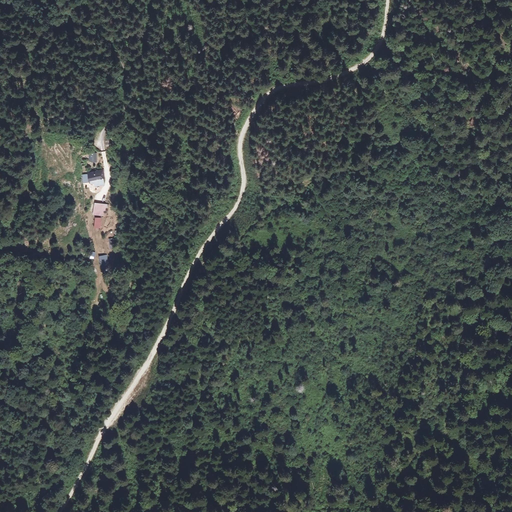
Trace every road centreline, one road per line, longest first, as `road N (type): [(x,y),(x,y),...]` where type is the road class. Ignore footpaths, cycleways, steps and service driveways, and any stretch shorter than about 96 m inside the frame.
road 1 (track): [(176,301),(237,201),(240,141),(263,95),(366,59)]
road 2 (track): [(58,511),(176,301)]
road 3 (track): [(101,195),(105,162),(97,135),(124,92),(122,62),(94,0)]
